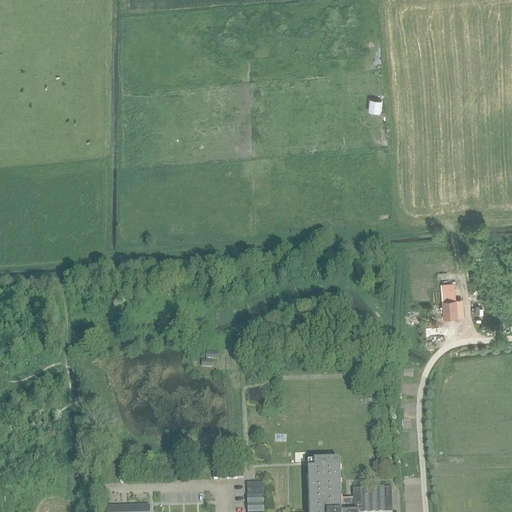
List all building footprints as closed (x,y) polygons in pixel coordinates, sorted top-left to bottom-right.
[(441,292),(442,301),(456,300),(455,284),(442,285),(442,292),(441,292)] [(442,301),(443,319),(457,318),(456,300),(442,301)] [(219,353),(206,353),(205,361),(202,361),(202,367),(214,368),(214,360),(218,360),(219,353)] [(341,500),(340,462),(308,463),(309,511),(263,511),(263,484),(247,485),(247,511),(392,511),(391,489),(353,490),(353,499),(341,500)] [(237,468),(231,468),(232,479),(238,479),(243,479),(243,464),(237,464),(237,468)] [(225,468),(213,468),(213,480),(226,480),(225,468)]
